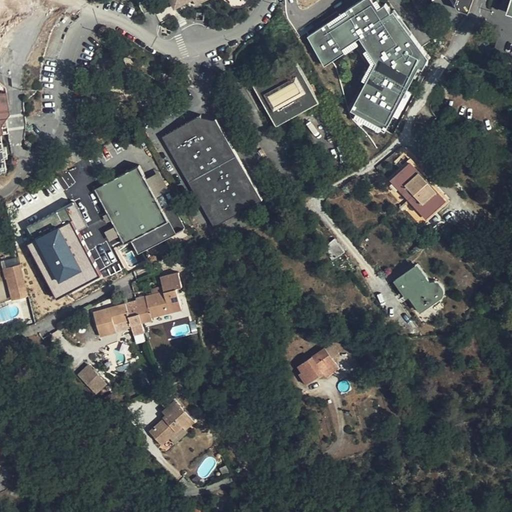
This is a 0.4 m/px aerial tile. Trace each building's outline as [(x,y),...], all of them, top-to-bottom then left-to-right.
[(178,0),(172,0),(169,1),(174,10),(193,0),(188,0),(185,2),(178,0)] [(370,0),(365,0),(305,35),(323,67),(360,45),(372,65),(351,114),(388,130),(413,73),(424,67),(425,64),(389,3),(376,10),(370,0)] [(451,0),(457,8),(469,13),(473,0),(451,0)] [(277,124),(318,100),(295,59),(254,83),(277,124)] [(4,156),(3,147),(2,139),(2,134),(3,133),(2,125),(10,113),(6,87),(0,81),(0,169),(1,169),(0,165),(5,164),(4,156)] [(25,115),(10,113),(2,125),(26,124),(25,115)] [(162,136),(214,227),(263,199),(216,117),(214,119),(202,116),(201,114),(162,136)] [(447,200),(411,161),(390,180),(426,219),(447,200)] [(186,226),(177,210),(174,212),(169,204),(162,207),(140,165),(95,188),(125,243),(131,240),(139,253),(177,233),(185,228),(184,227),(186,226)] [(78,231),(86,227),(82,219),(85,218),(75,200),(28,226),(35,239),(28,243),(58,298),(102,274),(78,231)] [(345,252),(335,238),(324,248),(332,260),(345,252)] [(8,278),(23,274),(20,264),(3,268),(6,278),(8,278)] [(416,264),(396,278),(409,296),(419,310),(438,296),(430,285),(416,264)] [(137,304),(142,322),(153,320),(152,317),(182,309),(177,287),(182,286),(179,271),(160,276),(163,285),(164,291),(152,294),(146,295),(136,298),(137,304)] [(28,295),(23,274),(8,278),(14,299),(28,295)] [(409,296),(396,278),(394,280),(407,298),(409,296)] [(164,291),(163,285),(151,288),(152,294),(164,291)] [(131,325),(142,322),(137,304),(127,307),(126,303),(94,312),(100,336),(117,331),(115,323),(130,319),(131,325)] [(169,314),(171,320),(183,317),(181,311),(169,314)] [(332,343),(326,348),(333,357),(339,353),(332,343)] [(333,357),(326,348),(325,347),(298,366),(302,372),(299,374),(306,384),(324,373),(326,376),(340,367),(333,357)] [(97,374),(88,364),(78,373),(87,383),(97,374)] [(104,382),(97,374),(87,383),(94,390),(104,382)] [(106,383),(104,382),(94,390),(96,392),(106,383)] [(161,402),(166,407),(175,399),(170,393),(161,402)] [(194,420),(175,399),(166,407),(166,408),(163,411),(166,414),(166,415),(164,417),(165,418),(150,431),(162,444),(182,425),(185,428),(194,420)] [(28,438),(27,428),(2,431),(3,440),(28,438)]
